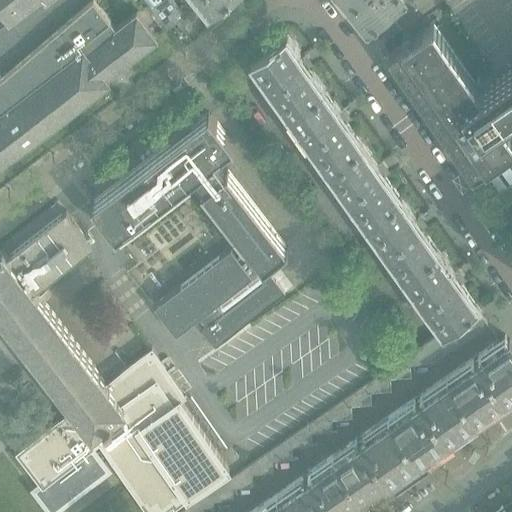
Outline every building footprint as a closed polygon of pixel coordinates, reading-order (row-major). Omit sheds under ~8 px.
[(106,76),(157,38),(144,22),(153,15),(149,10),(145,4),(116,26),(110,18),(111,17),(97,0),(87,0),(74,12),(65,0),(0,0),(0,10),(30,50),(0,75),(0,164),(110,80),(106,76)] [(149,10),(160,1),(161,0),(141,0),(145,4),(149,10)] [(172,0),(161,0),(160,1),(176,22),(185,15),(172,0)] [(225,0),(197,0),(208,13),(225,0)] [(368,30),(404,0),(351,0),(347,4),(368,30)] [(176,22),(160,1),(149,10),(153,15),(165,31),(176,22)] [(511,136),(501,120),(511,112),(511,69),(481,92),(432,22),(389,52),(473,173),(511,145),(511,136)] [(324,89),(305,62),(286,34),(251,59),(289,113),(324,89)] [(362,143),(343,116),(324,89),(289,113),(327,167),(362,143)] [(285,291),(270,273),(269,274),(263,266),(288,247),(287,246),(286,246),(227,170),(228,170),(227,168),(226,169),(216,157),(232,145),(232,146),(234,145),(208,112),(207,113),(208,113),(148,159),(91,202),(116,235),(117,234),(196,173),(205,185),(202,188),(203,189),(204,188),(247,245),(236,253),(231,246),(154,305),(176,333),(199,316),(205,323),(201,326),(215,345),(285,291)] [(400,196),(381,170),(362,143),(327,167),(365,220),(400,196)] [(439,251),(419,223),(400,196),(365,220),(404,275),(439,251)] [(91,447),(99,440),(148,511),(160,511),(173,504),(175,506),(229,469),(180,398),(184,395),(151,349),(107,383),(33,287),(91,242),(66,210),(8,255),(2,248),(0,249),(0,311),(74,409),(18,452),(42,483),(34,489),(51,511),(108,469),(91,447)] [(477,305),(458,278),(439,251),(404,275),(443,330),(476,306),(477,305)] [(487,323),(476,306),(443,330),(402,358),(406,364),(410,364),(431,363),(487,323)] [(511,342),(509,339),(508,339),(505,335),(499,339),(478,354),(481,359),(477,362),(473,357),(447,376),(478,421),(481,419),(485,422),(505,408),(504,403),(511,398),(511,400),(511,342)] [(411,376),(410,364),(406,364),(402,358),(382,372),(386,378),(390,378),(411,376)] [(391,390),(390,378),(386,378),(382,372),(362,386),(366,392),(370,392),(391,390)] [(478,421),(447,376),(420,394),(423,399),(421,401),(418,402),(415,398),(388,416),(420,461),(423,459),(427,462),(447,448),(445,443),(452,439),(456,442),(476,428),(475,423),(478,421)] [(371,404),(370,392),(366,392),(362,386),(343,400),(347,406),(351,405),(371,404)] [(352,417),(351,405),(347,406),(343,400),(323,413),(327,420),(331,419),(352,417)] [(332,431),(331,419),(327,420),(323,413),(303,427),(307,433),(311,433),(332,431)] [(420,461),(388,416),(361,435),(365,440),(362,441),(360,443),(357,438),(332,456),(363,500),(394,479),(398,483),(418,469),(416,464),(420,461)] [(312,445),(311,433),(307,433),(303,427),(284,441),(288,447),(292,447),(312,445)] [(293,459),(292,447),(288,447),(284,441),(264,455),(268,460),(272,460),(293,459)] [(273,472),(272,460),(268,460),(264,455),(245,468),(249,474),(252,474),(273,472)] [(363,500),(332,456),(308,472),(311,477),(306,480),(303,475),(277,494),(289,511),(355,511),(364,506),(363,500)] [(253,486),(252,474),(249,474),(245,468),(225,482),(229,488),(233,487),(253,486)] [(234,499),(233,487),(229,488),(225,482),(205,496),(209,502),(213,501),(234,499)] [(289,511),(277,494),(250,511),(289,511)] [(213,511),(213,501),(209,502),(205,496),(186,509),(187,511),(213,511)]
